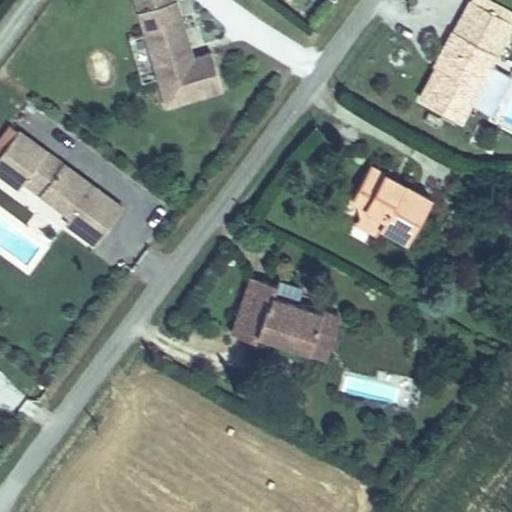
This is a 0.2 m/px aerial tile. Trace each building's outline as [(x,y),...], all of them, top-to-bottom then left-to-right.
[(133,0),(136,11),(174,0),(133,0)] [(174,0),(136,11),(165,110),(220,93),(208,54),(190,59),(174,0)] [(462,118),(511,24),(511,20),(473,0),(469,0),(446,44),(452,47),(441,68),(425,98),(462,118)] [(511,8),(496,0),(473,0),(511,20),(511,8)] [(441,68),(452,47),(446,44),(435,65),(441,68)] [(0,137),(0,152),(15,134),(8,128),(0,137)] [(18,187),(40,153),(15,134),(0,152),(0,182),(13,191),(18,187)] [(59,167),(40,153),(18,187),(34,199),(59,167)] [(366,203),(364,210),(387,224),(411,238),(433,196),(374,163),(354,194),(366,203)] [(119,211),(59,167),(34,199),(63,220),(60,226),(92,249),(119,211)] [(387,224),(364,210),(360,221),(381,233),(387,224)] [(298,345),(310,305),(265,291),(267,279),(244,274),(225,331),(248,339),(252,331),(298,345)] [(332,313),(310,305),(298,345),(320,351),(332,313)] [(410,377),(360,374),(358,398),(409,401),(410,377)]
